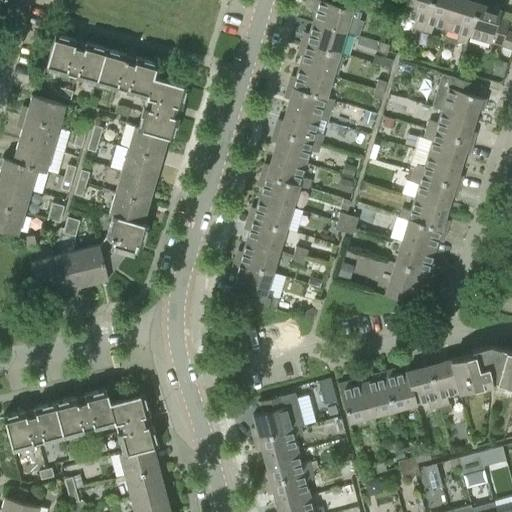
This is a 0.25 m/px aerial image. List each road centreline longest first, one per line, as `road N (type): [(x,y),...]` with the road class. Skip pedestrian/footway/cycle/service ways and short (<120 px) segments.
road 1 (tertiary): [(174,331),(182,271),(263,0)]
road 2 (residential): [(183,375),(300,344),(341,355),(443,329)]
road 3 (residential): [(443,329),(511,106)]
road 4 (residential): [(174,331),(0,360)]
road 5 (tertiary): [(225,511),(183,375)]
